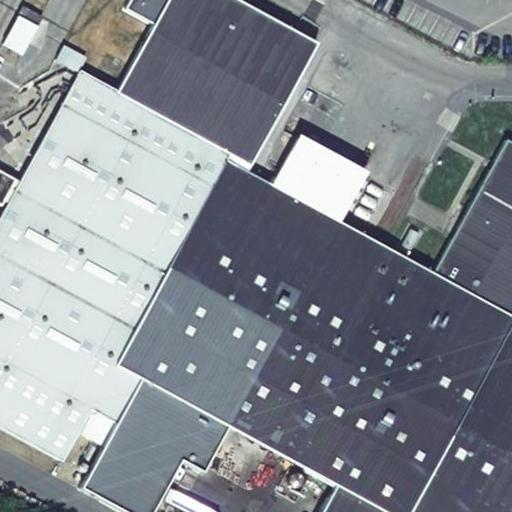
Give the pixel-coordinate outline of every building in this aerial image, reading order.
[(511,511),(511,146),(503,142),(430,275),(337,224),(268,186),(245,173),(315,45),(232,0),(165,0),(115,93),(226,156),(210,185),(85,117),(0,273),(0,358),(92,410),(112,421),(136,378),(331,486),(316,511),(511,511)] [(22,7),(16,17),(26,23),(32,12),(22,7)] [(26,23),(16,17),(1,45),(21,55),(36,28),(26,23)] [(77,72),(60,104),(85,117),(210,185),(226,156),(115,93),(77,72)] [(0,273),(85,117),(60,104),(9,197),(22,204),(0,245),(0,244),(0,273)] [(299,137),(268,186),(337,224),(365,172),(299,137)] [(9,197),(0,214),(0,244),(0,245),(22,204),(9,197)] [(0,358),(0,429),(60,463),(92,410),(0,358)]
